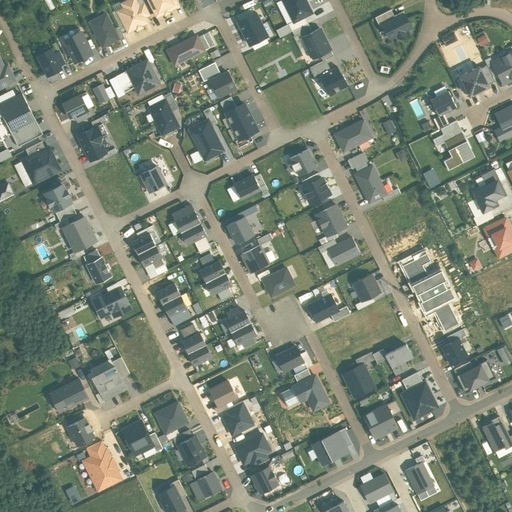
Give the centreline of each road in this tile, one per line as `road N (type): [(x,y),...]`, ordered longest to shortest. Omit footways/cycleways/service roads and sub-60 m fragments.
road 1 (residential): [(110,229),(41,96),(212,10),(282,141)]
road 2 (residential): [(372,459),(303,324),(258,311),(194,185)]
road 3 (residential): [(459,416),(316,124)]
road 4 (residential): [(186,376),(110,229)]
road 5 (residential): [(243,497),(186,376)]
